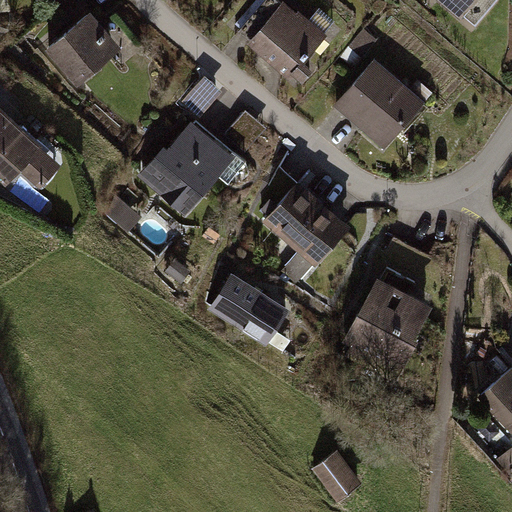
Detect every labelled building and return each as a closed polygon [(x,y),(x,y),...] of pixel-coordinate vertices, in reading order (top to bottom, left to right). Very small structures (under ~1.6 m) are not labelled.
[(298,16),(278,0),(266,0),(241,30),(267,53),(266,55),(291,76),(296,70),(304,77),(311,68),(303,61),(335,23),(318,9),(308,22),(299,14),(298,16)] [(448,0),(477,24),(488,11),(479,4),(482,0),(448,0)] [(88,14),(50,47),(79,82),(112,54),(102,42),(108,37),(88,14)] [(406,86),(375,60),(338,104),(387,144),(415,110),(398,96),(406,86)] [(0,109),(0,173),(8,182),(22,167),(39,184),(57,165),(45,153),(43,155),(21,133),(23,131),(0,109)] [(248,151),(265,129),(244,112),(227,134),(248,151)] [(165,148),(144,173),(186,209),(218,171),(229,181),(246,161),(233,149),(226,157),(216,148),(213,151),(207,146),(213,140),(193,124),(169,151),(165,148)] [(280,166),(256,212),(317,262),(349,224),(280,166)] [(128,230),(141,215),(121,198),(115,203),(111,215),(128,230)] [(360,335),(351,353),(396,377),(410,350),(404,347),(426,306),(408,297),(416,281),(420,284),(430,266),(425,264),(430,255),(395,236),(381,262),(389,266),(363,315),(360,314),(351,330),(360,335)] [(287,308),(233,274),(212,307),(266,341),(287,308)] [(483,395),(511,425),(511,362),(504,354),(470,386),(480,397),(483,395)] [(511,449),(502,457),(511,470),(511,449)] [(336,452),(315,466),(339,500),(360,485),(336,452)]
